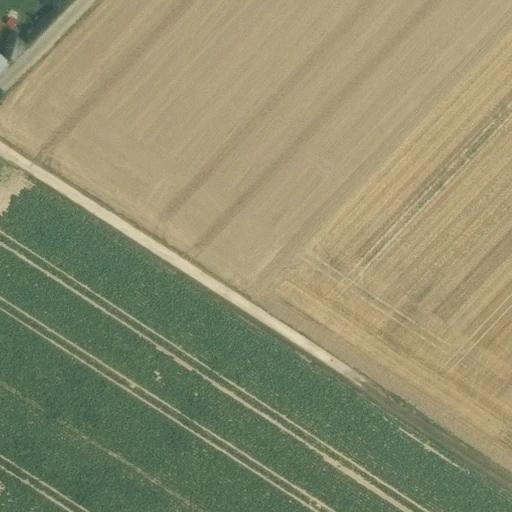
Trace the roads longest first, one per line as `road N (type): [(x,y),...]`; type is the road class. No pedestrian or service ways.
road 1 (track): [(0,150),(511,483)]
road 2 (track): [(0,88),(84,0)]
